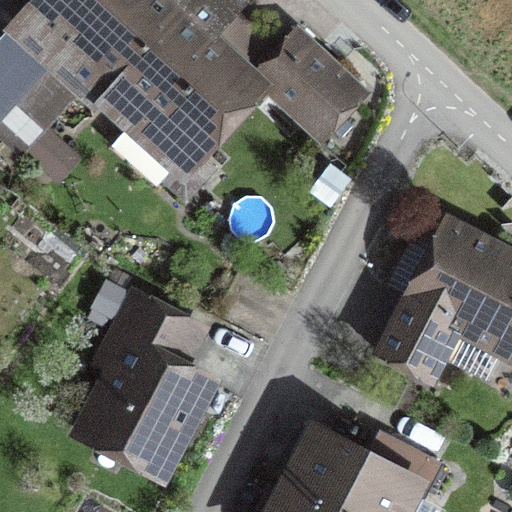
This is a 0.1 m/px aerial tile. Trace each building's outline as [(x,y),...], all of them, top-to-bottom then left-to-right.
[(246,0),(5,0),(0,6),(0,131),(17,147),(52,109),(27,86),(57,53),(171,156),(153,176),(181,202),(222,156),(200,135),(250,80),(208,42),(246,0)] [(362,92),(299,35),(266,71),(330,128),(362,92)] [(511,336),(511,274),(441,234),(376,349),(430,379),(460,327),(503,352),(511,336)] [(98,511),(146,511),(227,372),(111,305),(18,466),(98,511)] [(290,487),(338,511),(400,511),(416,484),(318,433),(290,487)] [(338,511),(290,487),(276,511),(338,511)]
